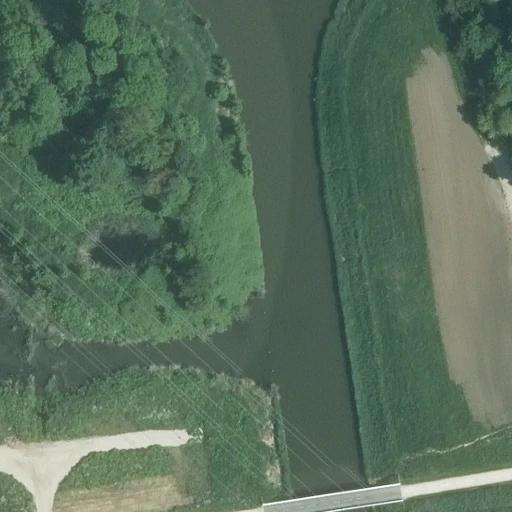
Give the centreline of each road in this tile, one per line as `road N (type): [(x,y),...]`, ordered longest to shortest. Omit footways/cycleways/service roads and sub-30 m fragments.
road 1 (track): [(424,0),(457,120),(488,160),(503,163)]
road 2 (track): [(0,462),(125,442)]
